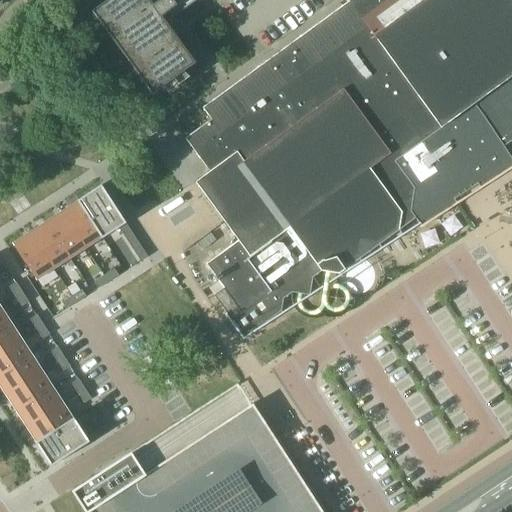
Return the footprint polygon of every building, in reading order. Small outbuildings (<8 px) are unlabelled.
[(196,63),(165,22),(149,0),(107,0),(93,11),(153,94),(196,63)] [(149,0),(165,22),(195,0),(149,0)] [(211,120),(185,139),(210,172),(196,182),(238,240),(235,243),(206,264),(224,288),(217,293),(214,295),(227,312),(225,314),(243,339),(267,324),(266,322),(282,311),(284,299),(292,293),(310,296),(313,278),(322,271),(339,274),(365,255),(379,245),(416,218),(420,224),(421,226),(420,227),(421,228),(456,206),(467,198),(480,189),(481,189),(511,168),(511,157),(505,148),(511,143),(511,0),(347,0),(349,2),(339,9),(326,18),(203,108),(211,120)] [(51,31),(58,41),(71,32),(65,22),(51,31)] [(101,186),(78,201),(79,204),(100,236),(102,239),(126,224),(101,186)] [(79,204),(64,214),(85,246),(100,236),(79,204)] [(64,214),(48,224),(69,257),(85,246),(64,214)] [(48,224),(32,235),(53,267),(69,257),(48,224)] [(126,224),(119,229),(126,240),(134,235),(126,224)] [(32,235),(15,246),(36,279),(53,267),(32,235)] [(134,235),(126,240),(134,251),(141,246),(134,235)] [(141,246),(134,251),(141,262),(148,257),(141,246)] [(114,269),(104,276),(109,282),(119,276),(114,269)] [(104,276),(94,282),(99,289),(109,282),(104,276)] [(16,283),(9,287),(16,297),(23,293),(16,283)] [(82,290),(72,296),(76,303),(86,297),(82,290)] [(23,293),(16,297),(22,307),(29,302),(23,293)] [(72,296),(62,303),(66,310),(76,303),(72,296)] [(0,310),(0,330),(9,324),(0,310)] [(37,315),(30,320),(37,329),(44,325),(37,315)] [(9,324),(0,330),(0,353),(20,340),(9,324)] [(44,325),(37,329),(43,339),(50,335),(44,325)] [(20,340),(0,353),(0,375),(30,356),(20,340)] [(58,347),(51,351),(57,361),(64,357),(58,347)] [(30,356),(0,375),(0,381),(8,394),(41,373),(30,356)] [(64,357),(57,361),(64,371),(71,367),(64,357)] [(41,373),(8,394),(18,410),(51,389),(41,373)] [(79,379),(72,384),(78,394),(85,389),(79,379)] [(51,389),(18,410),(29,426),(61,405),(51,389)] [(85,389),(78,394),(85,404),(92,399),(85,389)] [(61,405),(29,426),(39,441),(71,420),(61,405)] [(118,462),(72,491),(85,511),(322,511),(277,441),(253,405),(220,426),(133,484),(125,473),(118,462)] [(39,441),(36,443),(52,467),(89,442),(74,418),(71,420),(39,441)] [(104,419),(97,423),(104,433),(111,428),(104,419)] [(97,423),(90,428),(97,437),(104,433),(97,423)] [(90,428),(84,432),(90,442),(97,437),(90,428)]
